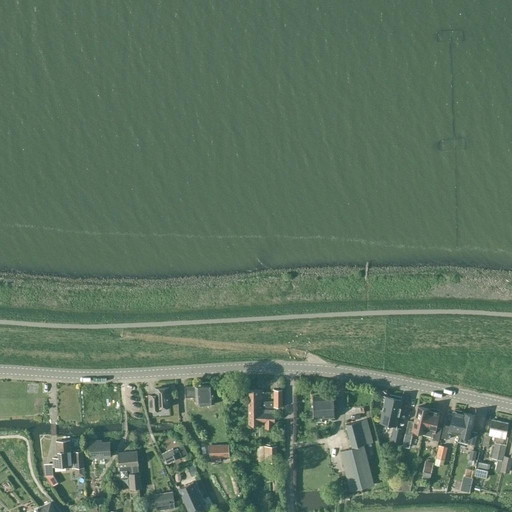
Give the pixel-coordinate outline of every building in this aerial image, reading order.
[(213,385),(185,387),(186,397),(196,397),(196,405),(214,404),(213,385)] [(156,408),(170,407),(169,388),(155,389),(155,395),(149,395),(150,410),(157,410),(156,408)] [(261,389),(248,390),(248,409),(261,409),(261,407),(274,407),(282,407),(282,392),(282,389),(274,390),(274,392),(274,401),(264,401),(264,398),(261,398),(261,392),(263,392),(263,390),(261,390),(261,389)] [(314,418),(334,417),(333,395),(313,396),(314,418)] [(396,426),(402,400),(401,400),(402,397),(390,395),(390,397),(386,396),(380,422),(396,426)] [(422,434),(423,435),(428,409),(418,407),(414,422),(408,421),(405,434),(412,435),(413,431),(422,433),(422,434)] [(261,409),(248,409),(248,426),(259,426),(259,422),(265,422),(265,428),(271,428),(271,422),(274,423),(274,410),(261,410),(261,409)] [(428,409),(423,435),(433,437),(432,440),(438,441),(441,428),(435,427),(439,412),(438,412),(439,410),(431,409),(431,411),(429,410),(429,409),(428,409)] [(449,432),(459,434),(463,414),(461,414),(462,412),(454,410),(454,412),(453,412),(450,426),(444,425),(441,438),(448,439),(449,432)] [(464,413),(463,414),(459,434),(459,435),(458,441),(474,445),(477,432),(471,431),(475,415),(464,413)] [(364,445),(373,442),(367,419),(346,424),(352,448),(364,445)] [(505,437),(508,423),(492,420),(489,434),(495,435),(494,440),(499,442),(500,436),(505,437)] [(400,441),(402,429),(394,427),(391,440),(400,441)] [(489,434),(485,433),(482,445),(488,447),(490,438),(488,437),(489,434)] [(67,464),(66,457),(71,457),(70,440),(57,441),(58,458),(54,458),(55,465),(67,464)] [(90,458),(110,457),(110,442),(97,442),(97,440),(90,441),(90,458)] [(492,458),(493,458),(492,461),(497,462),(495,471),(500,472),(502,460),(507,441),(500,440),(499,443),(496,442),(492,458)] [(221,456),(229,456),(229,445),(209,445),(209,457),(211,457),(211,461),(221,461),(221,456)] [(364,445),(340,451),(350,490),(374,484),(364,445)] [(444,460),(447,447),(438,445),(436,458),(444,460)] [(178,449),(176,450),(174,451),(173,449),(161,454),(166,463),(181,456),(178,449)] [(420,449),(417,458),(422,460),(425,450),(420,449)] [(75,468),(84,467),(83,451),(74,452),(75,468)] [(118,453),(119,466),(120,478),(129,477),(130,488),(142,487),(141,473),(139,473),(137,451),(118,453)] [(509,472),(511,458),(505,456),(502,470),(509,472)] [(478,462),(477,468),(476,468),(474,476),(487,478),(488,471),(490,465),(478,462)] [(44,464),(45,476),(54,476),(53,463),(44,464)] [(425,463),(423,474),(431,476),(433,464),(425,463)] [(194,464),(188,467),(192,476),(198,473),(194,464)] [(189,511),(204,511),(206,511),(193,482),(179,489),(189,511)] [(157,511),(175,508),(172,492),(155,495),(157,505),(156,505),(157,511)] [(89,498),(89,511),(104,511),(104,498),(89,498)] [(36,509),(37,511),(54,511),(51,502),(36,509)]
